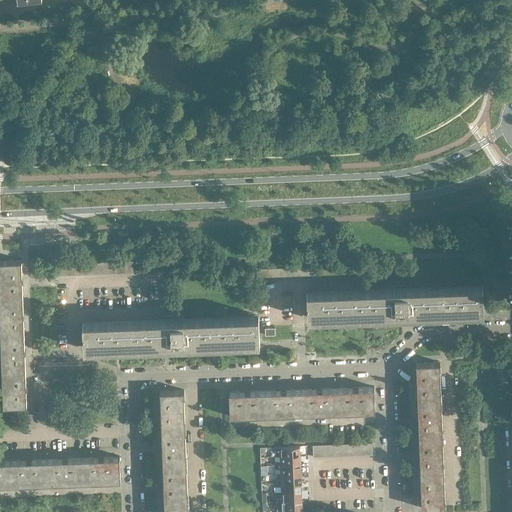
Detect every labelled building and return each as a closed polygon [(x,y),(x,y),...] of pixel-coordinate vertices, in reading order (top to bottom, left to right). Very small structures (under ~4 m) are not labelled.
[(22,260),(0,260),(0,296),(23,296),(21,261),(22,261),(22,260)] [(386,288),(307,291),(308,316),(483,310),(482,284),(407,287),(407,284),(386,285),(386,288)] [(23,296),(0,296),(0,314),(1,333),(24,332),(23,296)] [(162,318),(83,321),(84,347),(259,341),(258,315),(183,317),(183,315),(162,316),(162,318)] [(24,332),(1,333),(2,369),(25,368),(24,332)] [(415,363),(417,400),(441,398),(439,362),(439,361),(415,362),(415,363)] [(25,368),(2,369),(3,404),(3,405),(27,404),(27,403),(25,368)] [(373,386),(337,388),(338,411),(374,410),(374,411),(375,410),(374,386),(373,386)] [(337,388),(301,389),(302,413),(338,411),(337,388)] [(160,391),(162,426),(185,425),(184,390),(184,389),(160,390),(160,391)] [(301,389),(266,390),(266,414),(302,413),(301,389)] [(229,393),(229,394),(230,416),(231,416),(231,415),(266,414),(266,390),(230,392),(230,391),(229,391),(229,392),(228,392),(228,393),(229,393)] [(441,398),(417,400),(419,436),(442,434),(441,398)] [(185,425),(162,426),(162,440),(163,462),(187,461),(186,440),(185,425)] [(442,434),(419,436),(420,471),(444,470),(443,440),(442,434)] [(300,445),(279,446),(274,446),(274,450),(279,450),(279,456),(300,455),(300,445)] [(119,455),(82,457),(83,481),(120,479),(119,455)] [(300,455),(279,456),(280,461),(275,461),(275,465),(280,465),(300,464),(300,455)] [(82,457),(46,458),(47,482),(83,481),(82,457)] [(46,458),(10,459),(11,483),(47,482),(46,458)] [(0,483),(11,483),(10,459),(0,459),(0,483)] [(187,461),(163,462),(164,499),(188,498),(187,461)] [(300,464),(280,465),(275,465),(275,468),(280,468),(280,474),(301,473),(300,464)] [(444,470),(420,471),(421,507),(446,506),(445,506),(444,470)] [(301,473),(280,474),(280,479),(276,479),(276,483),(280,483),(301,482),(301,473)] [(301,482),(280,483),(276,483),(276,486),(281,486),(281,492),(301,491),(301,482)] [(281,499),(276,499),(277,501),(302,500),(301,491),(281,492),(281,499)] [(188,511),(188,498),(164,499),(164,511),(188,511)] [(302,500),(277,501),(277,510),(281,509),(302,509),(302,500)]
